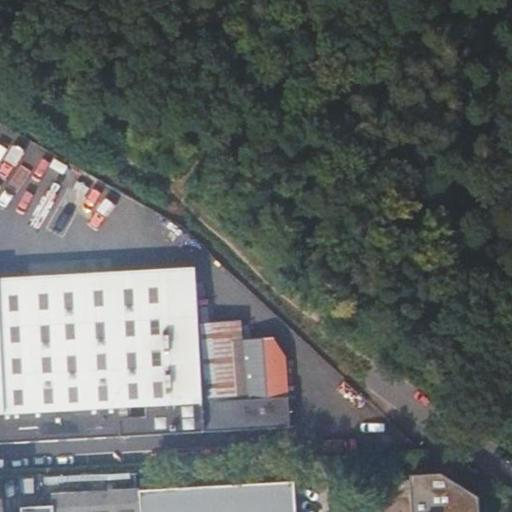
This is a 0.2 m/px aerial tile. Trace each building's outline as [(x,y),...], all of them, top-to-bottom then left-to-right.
[(0,291),(0,441),(286,427),(284,354),(274,335),(246,336),(244,321),(201,322),(198,281),(0,291)] [(410,475),(410,480),(390,481),(390,496),(410,495),(410,511),(478,511),(478,500),(441,474),(410,475)] [(239,484),(240,511),(296,511),(296,481),(239,484)] [(240,511),(239,484),(140,488),(140,511),(240,511)] [(140,511),(140,488),(18,494),(18,511),(140,511)]
